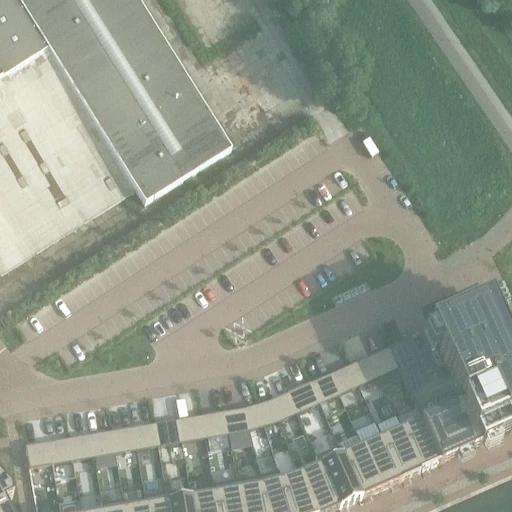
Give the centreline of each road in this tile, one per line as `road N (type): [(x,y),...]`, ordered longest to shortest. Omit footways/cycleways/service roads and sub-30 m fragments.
road 1 (unclassified): [(0,403),(257,359),(427,280),(511,218)]
road 2 (unknown): [(350,150),(255,0)]
